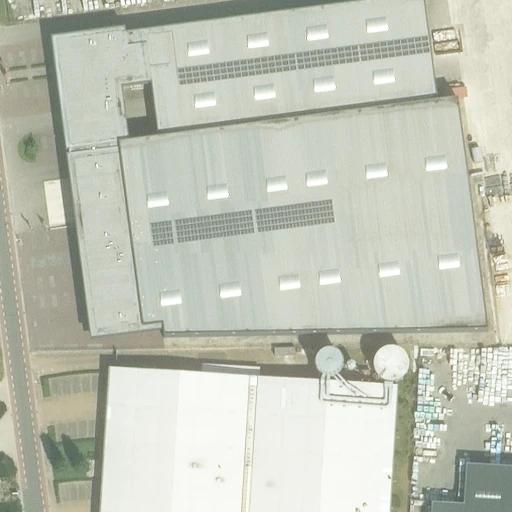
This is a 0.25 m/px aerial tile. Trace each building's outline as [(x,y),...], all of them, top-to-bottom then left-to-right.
[(150,77),(158,140),(437,104),(423,0),(393,0),(102,38),(103,43),(62,49),(64,64),(60,65),(62,77),(66,77),(70,106),(80,105),(80,106),(116,102),(114,82),(150,77)] [(457,102),(437,104),(158,140),(68,151),(69,159),(119,153),(127,219),(80,225),(87,281),(115,278),(122,333),(161,328),(162,329),(163,339),(487,333),(457,102)] [(388,384),(391,384),(394,384),(397,383),(399,382),(401,380),(403,379),(405,376),(405,374),(406,372),(406,371),(407,369),(407,368),(407,366),(407,364),(406,363),(406,361),(405,359),(404,358),(403,357),(401,354),(398,352),(395,351),(394,350),(392,350),(389,350),(385,350),(384,351),(381,352),(379,353),(377,355),(375,358),(374,359),(373,361),(373,363),(373,364),(372,366),(372,367),(372,369),(373,371),(373,372),(374,374),(374,375),(375,377),(376,378),(379,381),(381,382),(384,384),(386,384),(388,384)] [(326,381),(329,381),(332,380),(333,380),(335,379),(336,378),(337,377),(339,375),(340,372),(341,371),(342,368),(342,367),(342,365),(341,364),(341,362),(340,359),(338,357),(337,356),(334,354),(332,353),(329,352),(327,352),(324,353),(323,353),(321,354),(320,354),(319,355),(317,357),(316,359),(315,360),(314,361),(314,363),(313,365),(313,366),(313,368),(314,369),(314,371),(314,372),(315,374),(316,375),(317,376),(318,377),(320,379),(322,380),(324,381),(326,381)] [(108,370),(99,511),(389,511),(397,388),(108,370)] [(507,511),(510,469),(465,466),(463,506),(431,504),(430,511),(507,511)]
